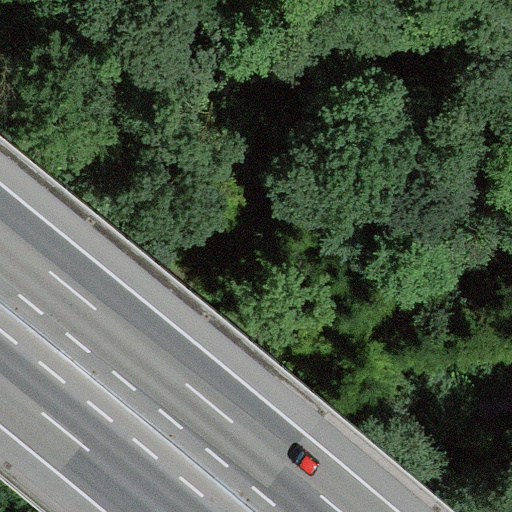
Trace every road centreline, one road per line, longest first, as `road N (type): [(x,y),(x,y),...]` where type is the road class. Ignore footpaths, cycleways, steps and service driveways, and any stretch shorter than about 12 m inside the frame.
road 1 (motorway): [(332,511),(0,233)]
road 2 (motorway): [(0,380),(159,511)]
